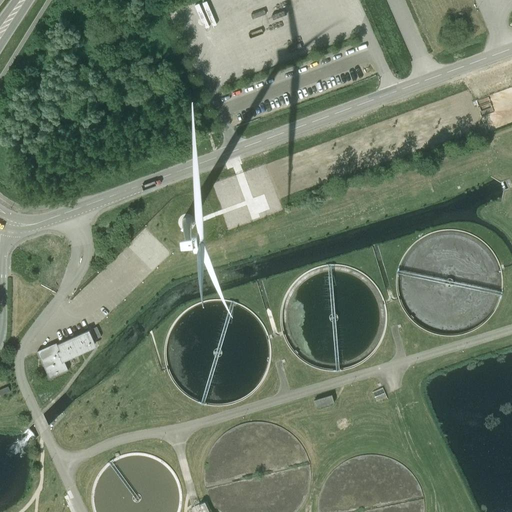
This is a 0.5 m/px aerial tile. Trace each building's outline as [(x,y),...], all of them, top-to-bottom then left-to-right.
[(196,223),(196,221),(196,220),(195,219),(195,217),(194,216),(193,215),(191,214),(190,214),(189,213),(187,213),(186,213),(184,214),(183,215),(182,216),(181,217),(180,218),(180,219),(179,221),(179,222),(180,224),(180,225),(181,226),(182,227),(183,228),(184,229),(186,229),(187,230),(189,230),(190,229),(191,229),(193,228),(194,227),(195,226),(195,224),(196,223)] [(61,361),(93,347),(86,332),(38,354),(37,352),(36,352),(48,379),(67,371),(67,370),(65,371),(61,361)] [(0,390),(0,395),(0,396),(10,392),(8,387),(0,390)] [(331,395),(314,401),(316,408),(334,403),(331,395)] [(208,511),(204,502),(191,508),(192,511),(208,511)]
